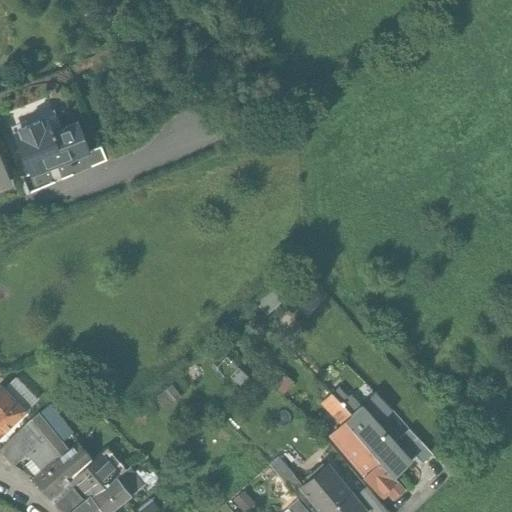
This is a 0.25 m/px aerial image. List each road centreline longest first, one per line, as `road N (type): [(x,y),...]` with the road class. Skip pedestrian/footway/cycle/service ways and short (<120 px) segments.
road 1 (track): [(437,0),(283,101),(168,147)]
road 2 (residential): [(0,212),(168,147)]
